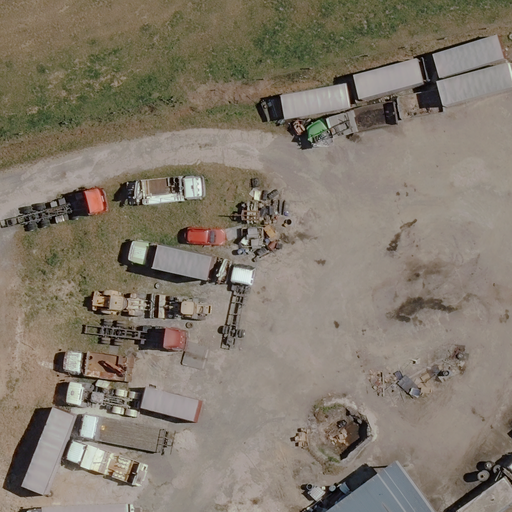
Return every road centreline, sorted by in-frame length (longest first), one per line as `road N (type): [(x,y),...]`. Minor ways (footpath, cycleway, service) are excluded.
road 1 (track): [(511,100),(0,217)]
road 2 (track): [(178,511),(361,134)]
